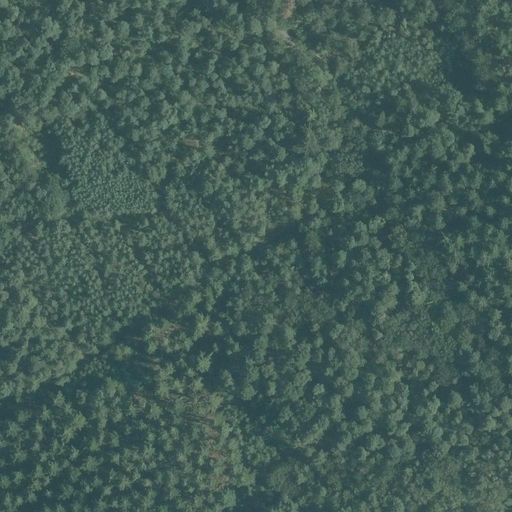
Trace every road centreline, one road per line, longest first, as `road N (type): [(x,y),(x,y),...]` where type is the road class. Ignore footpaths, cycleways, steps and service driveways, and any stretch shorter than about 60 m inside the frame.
road 1 (track): [(218,511),(251,478),(211,392),(202,294),(210,265),(267,240),(389,154),(469,165),(511,138)]
road 2 (unclassified): [(511,399),(263,0)]
